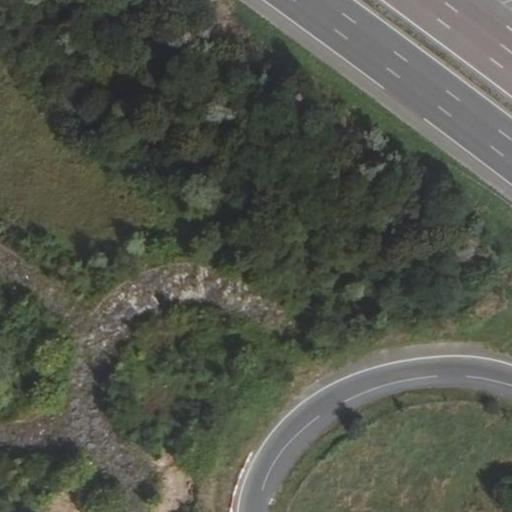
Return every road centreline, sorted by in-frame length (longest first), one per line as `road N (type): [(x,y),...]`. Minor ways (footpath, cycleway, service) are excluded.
road 1 (motorway): [(248,511),(256,478),(289,428),(339,392),(405,369),(480,368),(511,379)]
road 2 (motorway): [(306,0),(511,153)]
